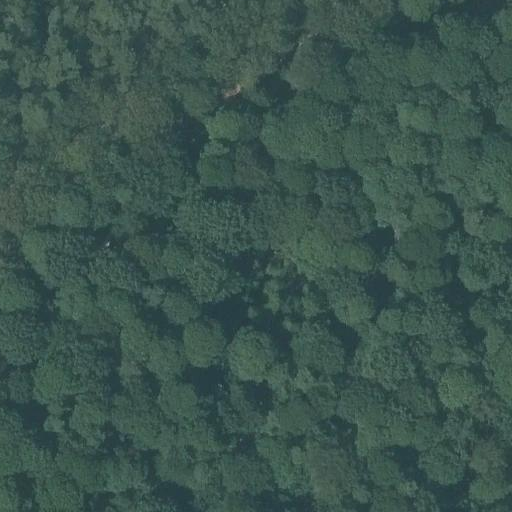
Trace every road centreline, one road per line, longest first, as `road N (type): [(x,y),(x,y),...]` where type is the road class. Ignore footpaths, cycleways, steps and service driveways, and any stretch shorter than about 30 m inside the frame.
road 1 (track): [(0,253),(158,138),(282,77),(493,0)]
road 2 (track): [(354,0),(182,84),(0,199)]
